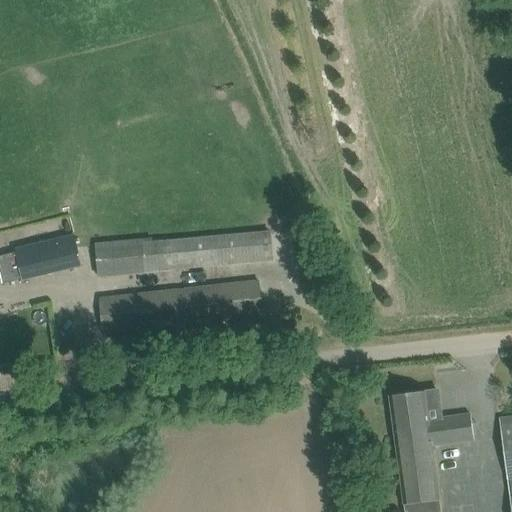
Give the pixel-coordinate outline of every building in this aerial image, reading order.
[(272,257),(268,229),(142,243),(141,239),(93,245),(97,276),(272,257)] [(17,253),(0,256),(0,270),(3,285),(23,280),(82,266),(74,235),(16,249),(17,253)] [(258,281),(99,298),(103,334),(262,317),(258,281)] [(428,420),(425,391),(390,396),(405,511),(441,511),(432,446),(474,440),(471,414),(428,420)] [(511,511),(511,418),(500,420),(511,511)]
